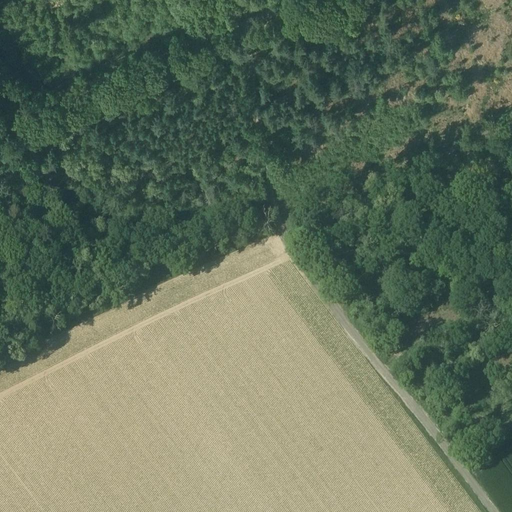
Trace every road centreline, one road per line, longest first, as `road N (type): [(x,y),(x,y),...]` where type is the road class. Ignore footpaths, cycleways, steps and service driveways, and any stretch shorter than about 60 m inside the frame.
road 1 (track): [(243,23),(287,221),(490,511)]
road 2 (track): [(0,117),(306,0)]
